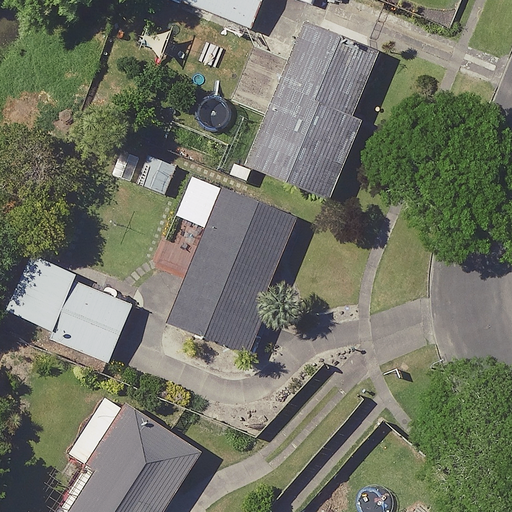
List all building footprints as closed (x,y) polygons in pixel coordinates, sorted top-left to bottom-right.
[(253,32),(265,0),(185,0),(183,6),(253,32)] [(380,57),(306,26),(246,168),(332,203),(365,125),(354,121),(380,57)] [(178,168),(151,157),(139,187),(166,198),(178,168)] [(301,225),(224,193),(168,327),(245,359),(301,225)] [(134,307),(75,284),(53,344),(112,366),(134,307)] [(168,511),(205,455),(127,406),(88,468),(96,473),(71,511),(168,511)]
